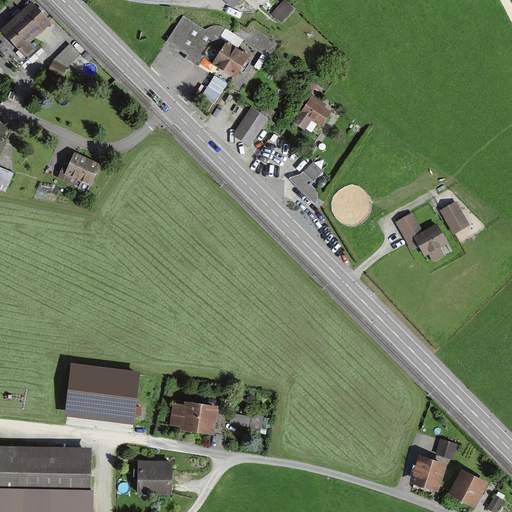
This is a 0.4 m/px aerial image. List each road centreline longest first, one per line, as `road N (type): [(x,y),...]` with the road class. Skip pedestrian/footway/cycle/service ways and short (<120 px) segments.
road 1 (primary): [(169,107),(511,453)]
road 2 (track): [(192,511),(227,455),(0,423)]
road 3 (unclassified): [(444,511),(307,467),(227,455)]
road 4 (unclassified): [(169,107),(129,145),(106,151),(0,112)]
road 5 (primary): [(63,0),(169,107)]
